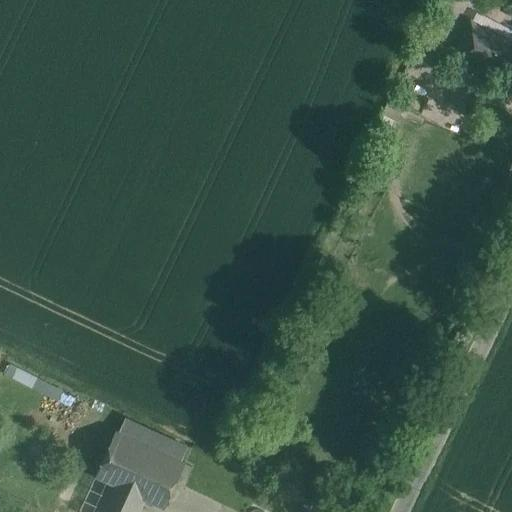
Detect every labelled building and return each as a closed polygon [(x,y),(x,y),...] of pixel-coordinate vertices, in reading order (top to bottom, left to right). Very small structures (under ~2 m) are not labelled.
[(511,63),(511,38),(477,21),(460,54),(505,77),(511,63)] [(57,398),(62,387),(14,365),(9,376),(57,398)] [(189,446),(126,417),(120,432),(182,460),(189,446)] [(111,483),(145,498),(164,507),(185,461),(182,460),(120,432),(117,430),(96,476),(111,483)] [(138,511),(145,498),(111,483),(97,511),(138,511)]
